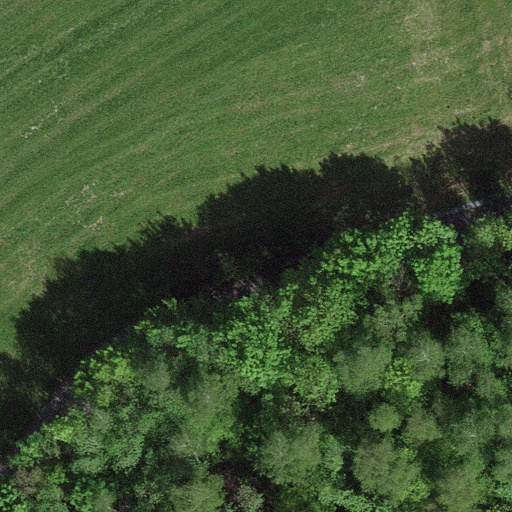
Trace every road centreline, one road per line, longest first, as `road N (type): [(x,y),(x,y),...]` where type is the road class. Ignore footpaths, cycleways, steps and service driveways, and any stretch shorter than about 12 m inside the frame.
road 1 (residential): [(511,215),(358,257),(141,344)]
road 2 (track): [(141,344),(69,390),(0,499)]
